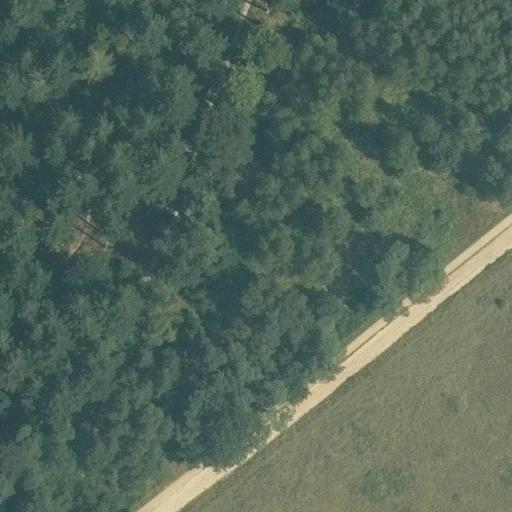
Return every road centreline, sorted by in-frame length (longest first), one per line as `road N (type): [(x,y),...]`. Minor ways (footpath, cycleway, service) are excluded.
road 1 (track): [(167,511),(511,238)]
road 2 (track): [(0,277),(139,310),(145,279)]
